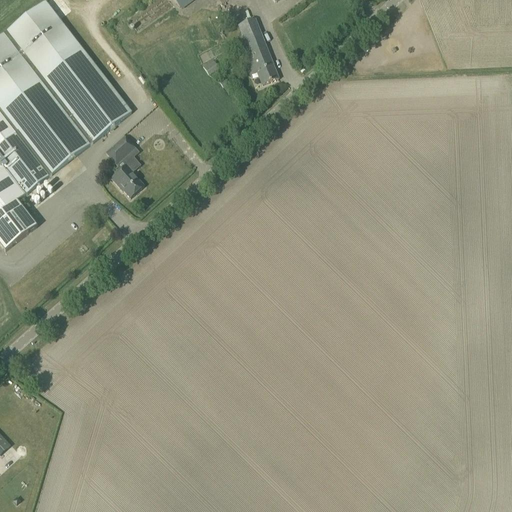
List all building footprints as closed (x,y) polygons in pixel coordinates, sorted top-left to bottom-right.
[(167,0),(150,0),(126,18),(137,34),(173,9),(167,0)] [(172,0),(180,11),(195,0),(172,0)] [(18,203),(131,115),(127,110),(131,108),(127,103),(123,105),(45,4),(0,38),(0,246),(5,253),(37,228),(18,203)] [(250,61),(243,64),(245,69),(247,68),(250,77),(257,74),(262,88),(278,81),(254,20),(237,27),(250,61)] [(202,68),(207,77),(218,70),(212,61),(202,68)] [(218,83),(222,89),(228,86),(225,80),(218,83)] [(106,156),(117,168),(136,151),(125,138),(106,156)] [(133,175),(127,167),(121,172),(111,181),(120,190),(121,190),(130,201),(144,189),(133,175)] [(8,404),(0,410),(0,425),(2,428),(18,415),(8,404)] [(0,437),(0,456),(10,448),(0,437)]
